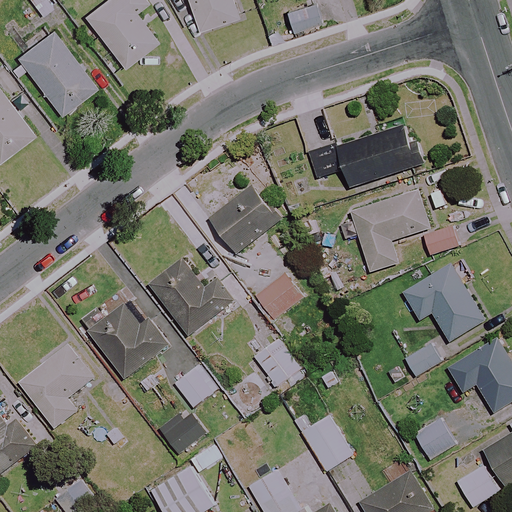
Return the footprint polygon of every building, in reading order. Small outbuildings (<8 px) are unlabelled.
[(55,9),(48,0),(33,0),(45,17),(55,9)] [(151,3),(148,0),(109,0),(88,16),(127,69),(161,43),(138,13),(151,3)] [(190,0),(202,32),(242,18),(235,0),(190,0)] [(317,3),(289,12),(296,32),(324,23),(317,3)] [(100,89),(56,32),(21,58),(65,116),(100,89)] [(37,136),(0,86),(0,158),(2,162),(37,136)] [(412,144),(406,126),(341,147),(339,143),(312,152),(321,179),(348,170),(354,187),(426,164),(419,141),(412,144)] [(282,221),(255,186),(213,218),(240,254),(282,221)] [(432,229),(421,193),(355,213),(373,272),(401,264),(394,241),(432,229)] [(321,220),(304,225),(309,240),(326,235),(321,220)] [(461,247),(455,226),(428,234),(434,255),(461,247)] [(207,291),(185,261),(153,285),(191,336),(236,302),(220,281),(207,291)] [(487,322),(455,267),(408,295),(423,321),(436,313),(453,342),(487,322)] [(307,297),(289,273),(259,296),(277,320),(307,297)] [(161,316),(144,293),(92,331),(128,379),(173,346),(155,321),(161,316)] [(511,404),(511,358),(499,338),(451,369),(467,394),(479,386),(497,414),(511,404)] [(304,369),(282,339),(257,357),(280,387),(304,369)] [(444,362),(435,345),(409,359),(419,376),(444,362)] [(97,378),(71,346),(23,383),(58,428),(81,411),(71,398),(97,378)] [(402,364),(389,372),(397,386),(410,379),(402,364)] [(221,390),(203,365),(178,383),(196,408),(221,390)] [(319,374),(329,390),(341,382),(331,366),(319,374)] [(9,425),(0,412),(0,477),(39,447),(18,419),(9,425)] [(329,413),(322,418),(320,415),(301,426),(329,472),(355,456),(329,413)] [(459,445),(444,419),(417,435),(432,460),(459,445)] [(511,436),(488,451),(509,487),(511,485),(511,436)] [(216,511),(220,509),(194,467),(155,490),(168,511),(216,511)] [(501,492),(486,467),(460,482),(475,507),(501,492)] [(300,511),(303,510),(280,471),(252,487),(266,511),(300,511)] [(432,511),(436,510),(415,472),(364,501),(370,511),(432,511)] [(98,511),(102,510),(82,481),(58,497),(68,511),(98,511)]
